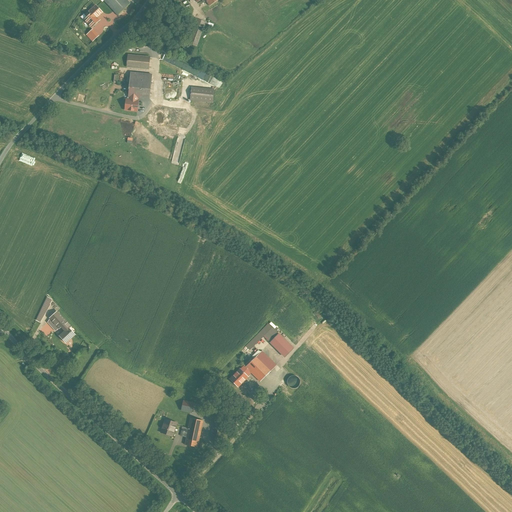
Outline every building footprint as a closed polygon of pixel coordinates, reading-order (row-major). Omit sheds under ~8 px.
[(130,4),(126,0),(100,0),(110,11),(112,9),(118,15),(130,4)] [(173,9),(175,7),(175,5),(175,3),(174,1),(173,0),(164,0),(163,3),(162,6),(163,8),(166,10),(168,11),(171,11),(173,9)] [(184,0),(178,0),(181,3),(188,14),(192,11),(184,0)] [(185,15),(188,14),(181,3),(178,5),(185,15)] [(102,13),(96,6),(89,11),(91,14),(85,20),(92,27),(99,20),(97,17),(102,13)] [(205,22),(197,19),(188,48),(195,50),(204,26),(205,22)] [(93,30),(87,35),(93,41),(98,35),(93,30)] [(149,57),(127,55),(126,66),(147,69),(149,57)] [(152,75),(131,73),(129,91),(133,92),(132,93),(138,93),(138,96),(140,96),(150,97),(152,75)] [(214,90),(192,88),(190,100),(212,103),(214,90)] [(133,92),(129,91),(128,97),(130,97),(129,100),(126,100),(125,110),(137,111),(138,101),(137,101),(137,98),(140,98),(140,96),(138,96),(138,93),(132,93),(133,92)] [(190,114),(162,107),(160,116),(188,123),(190,114)] [(52,300),(47,297),(36,320),(40,323),(51,304),(50,304),(52,300)] [(61,327),(66,322),(57,312),(50,318),(51,319),(58,327),(59,328),(61,327)] [(58,327),(51,319),(48,322),(55,330),(58,327)] [(70,326),(66,322),(61,327),(65,331),(60,336),(66,343),(75,334),(69,328),(70,326)] [(268,324),(246,346),(250,350),(264,336),(271,342),(278,335),(268,324)] [(279,334),(278,335),(271,342),(270,343),(285,357),(293,348),(279,334)] [(276,366),(262,351),(246,367),(249,371),(260,382),(276,366)] [(249,371),(246,367),(242,371),(240,370),(231,379),(238,386),(247,377),(245,375),(249,371)] [(290,388),(292,388),(295,388),(297,387),(299,385),(300,383),(300,380),(299,378),(297,376),(294,376),(292,376),(289,377),(288,379),(287,382),(287,384),(288,386),(290,388)] [(193,403),(183,401),(181,411),(191,413),(193,403)] [(187,435),(200,438),(203,421),(191,418),(188,429),(187,435)] [(176,423),(165,420),(161,432),(172,436),(176,423)] [(226,431),(213,428),(211,439),(224,441),(226,431)] [(200,438),(187,435),(187,437),(185,445),(198,447),(200,438)]
